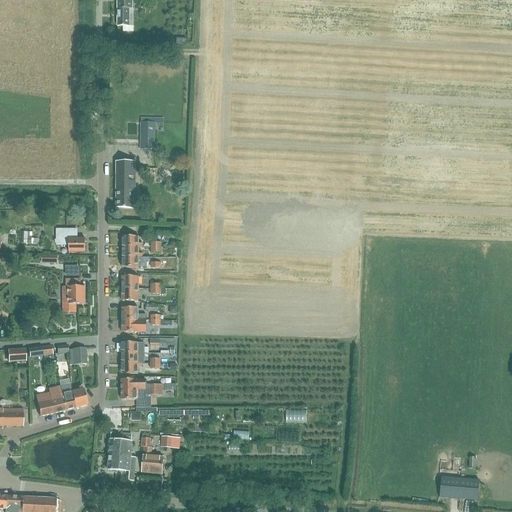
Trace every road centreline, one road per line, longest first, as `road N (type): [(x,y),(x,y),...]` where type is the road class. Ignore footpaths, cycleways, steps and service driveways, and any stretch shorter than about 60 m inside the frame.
road 1 (residential): [(100,341),(101,117)]
road 2 (tertiary): [(77,492),(282,511)]
road 3 (residential): [(0,465),(19,436),(93,412),(100,341)]
